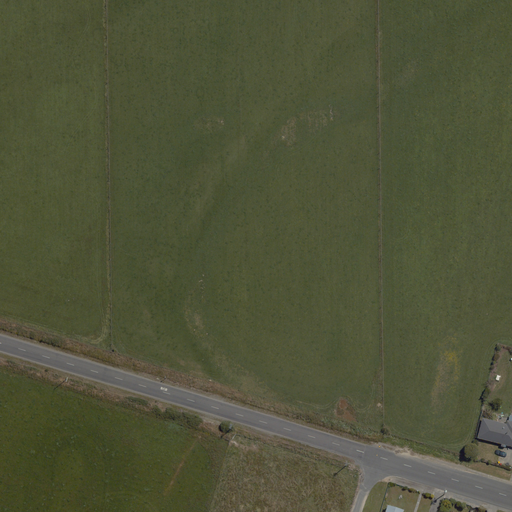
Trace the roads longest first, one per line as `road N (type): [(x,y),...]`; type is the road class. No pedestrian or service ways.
road 1 (unclassified): [(0,342),(375,455)]
road 2 (unclassified): [(375,455),(511,496)]
